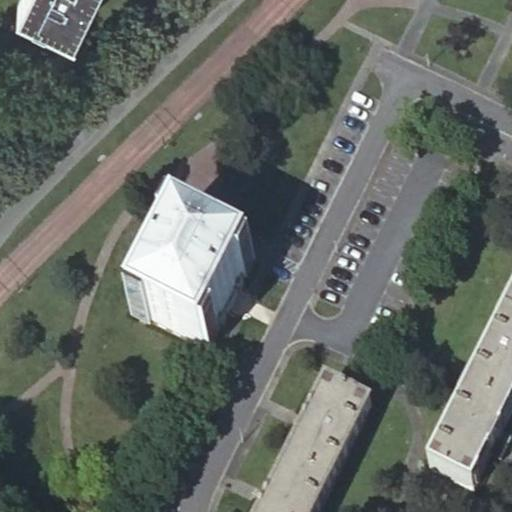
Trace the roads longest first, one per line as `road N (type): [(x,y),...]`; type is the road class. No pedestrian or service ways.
road 1 (residential): [(183,511),(388,103),(412,93),(453,100),(511,127)]
road 2 (tertiary): [(214,0),(0,208)]
road 3 (unknown): [(286,304),(369,353),(461,181)]
